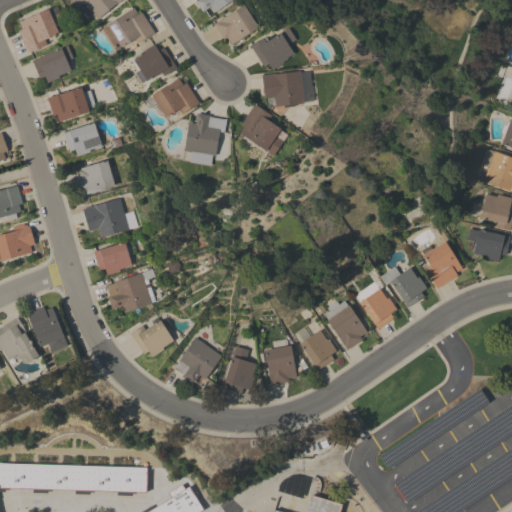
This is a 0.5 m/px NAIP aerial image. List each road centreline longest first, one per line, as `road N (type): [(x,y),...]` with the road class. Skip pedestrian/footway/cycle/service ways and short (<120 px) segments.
road 1 (residential): [(68,276),(111,361),(146,393),(220,421),(301,412),(448,316),(511,294)]
road 2 (residential): [(0,59),(68,276)]
